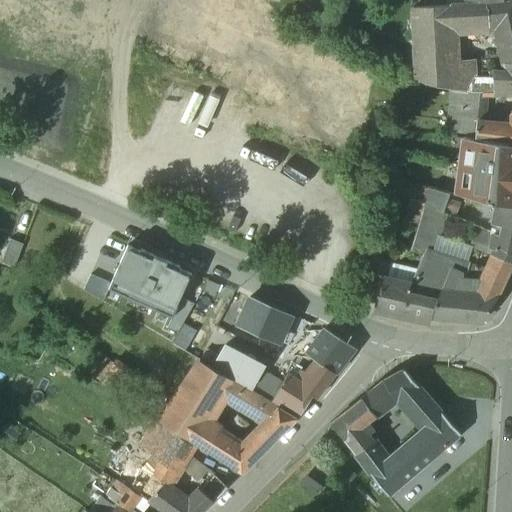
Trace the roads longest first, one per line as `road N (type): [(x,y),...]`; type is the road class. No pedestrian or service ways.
road 1 (residential): [(398,344),(0,169)]
road 2 (residential): [(398,344),(225,511)]
road 3 (residential): [(511,388),(503,511)]
